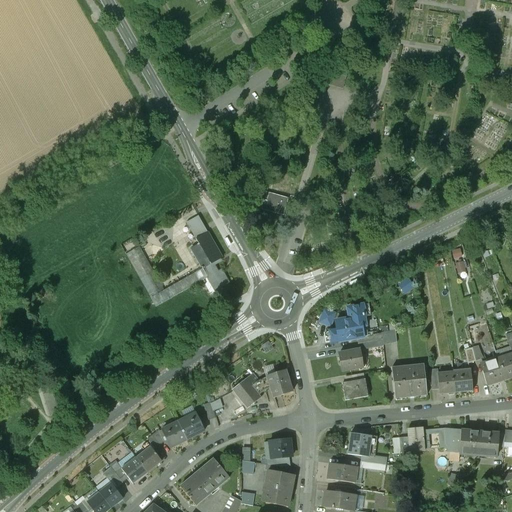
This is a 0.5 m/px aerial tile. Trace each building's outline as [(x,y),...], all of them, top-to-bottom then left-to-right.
[(327,68),(323,83),(324,83),(324,84),(343,89),(347,73),(327,68)] [(307,93),(301,114),(313,117),(319,96),(320,96),(324,84),(324,83),(323,83),(304,78),(301,91),(307,93)] [(261,209),(280,215),(283,206),(286,207),(288,198),(269,193),(267,200),(264,200),(261,209)] [(202,269),(201,269),(206,278),(212,290),(227,281),(221,271),(218,273),(212,263),(221,258),(198,216),(186,223),(198,245),(197,246),(198,247),(191,250),(202,269)] [(206,278),(201,269),(163,290),(139,247),(125,255),(153,307),(206,278)] [(453,258),(462,257),(460,248),(452,249),(453,258)] [(463,260),(456,262),(458,272),(465,271),(463,260)] [(414,289),(407,278),(398,285),(405,295),(414,289)] [(368,305),(362,306),(364,317),(371,316),(368,305)] [(364,317),(362,306),(348,309),(350,319),(335,321),(337,329),(329,331),(329,332),(331,342),(331,344),(358,339),(368,337),(368,336),(364,317)] [(323,314),(320,322),(330,326),(334,314),(328,312),(323,314)] [(395,330),(382,333),(382,340),(383,346),(396,343),(395,330)] [(368,337),(358,339),(358,344),(382,340),(382,333),(368,336),(368,337)] [(382,340),(358,344),(360,351),(383,347),(383,346),(382,340)] [(480,346),(472,348),(475,361),(483,359),(480,346)] [(464,349),(468,363),(475,361),(472,348),(464,349)] [(495,353),(497,359),(504,379),(511,376),(511,354),(509,348),(495,353)] [(358,350),(339,354),(342,372),(362,368),(358,350)] [(487,385),(504,379),(497,359),(481,364),(484,372),(483,372),(487,385)] [(423,365),(391,368),(395,399),(426,396),(423,365)] [(452,371),(452,372),(454,393),(473,391),(470,369),(452,371)] [(292,393),(285,371),(266,377),(267,377),(270,388),(273,395),(280,393),(281,396),(292,393)] [(439,395),(454,393),(452,372),(437,374),(439,390),(439,395)] [(351,376),(352,382),(364,380),(363,374),(351,376)] [(258,382),(253,375),(233,390),(248,409),(260,399),(257,395),(262,392),(270,388),(267,377),(258,382)] [(352,382),(342,384),(345,401),(367,397),(364,380),(352,382)] [(52,389),(42,393),(50,414),(60,410),(52,389)] [(220,400),(210,404),(213,411),(222,408),(220,400)] [(210,403),(204,405),(209,421),(215,419),(213,411),(210,404),(210,403)] [(205,432),(196,414),(178,423),(187,441),(205,432)] [(163,431),(172,449),(187,441),(178,423),(163,431)] [(438,430),(439,449),(447,449),(446,431),(446,429),(438,430)] [(408,438),(399,439),(400,453),(439,449),(438,430),(415,432),(415,430),(407,430),(408,438)] [(498,448),(499,435),(446,431),(447,449),(451,448),(450,453),(459,453),(459,455),(497,458),(498,448)] [(158,432),(148,440),(149,442),(147,443),(151,447),(153,450),(163,443),(158,432)] [(376,438),(351,434),(348,455),(361,456),(368,457),(368,456),(369,447),(375,448),(376,438)] [(400,453),(399,439),(392,440),(393,455),(400,455),(400,453)] [(290,440),(264,443),(265,459),(266,460),(280,458),(292,457),(290,440)] [(151,447),(136,458),(147,473),(162,462),(153,450),(151,447)] [(242,450),(242,461),(251,463),(251,450),(242,450)] [(368,457),(361,456),(360,462),(386,465),(387,459),(368,456),(368,457)] [(122,469),(121,470),(126,476),(133,484),(147,473),(136,458),(122,469)] [(281,467),(280,458),(266,460),(265,459),(264,459),(265,464),(273,466),(281,467)] [(228,478),(213,459),(180,488),(196,506),(228,478)] [(242,461),(242,474),(253,475),(255,463),(251,463),(242,461)] [(386,465),(360,462),(359,469),(385,472),(386,465)] [(121,470),(122,469),(118,463),(110,468),(120,480),(126,476),(121,470)] [(356,468),(330,464),(327,480),(354,484),(356,468)] [(120,480),(110,468),(103,474),(111,484),(114,488),(122,483),(120,480)] [(294,476),(268,471),(261,502),(288,507),(294,476)] [(111,484),(99,494),(110,508),(122,499),(114,488),(111,484)] [(242,492),(242,503),(241,505),(253,507),(255,494),(242,492)] [(356,496),(326,492),(323,509),(346,511),(353,511),(354,511),(356,496)] [(102,511),(105,511),(110,508),(99,494),(87,502),(94,511),(101,511),(102,511)] [(231,497),(222,511),(236,511),(241,505),(242,503),(231,497)] [(82,503),(77,506),(81,511),(88,511),(89,511),(82,503)]
